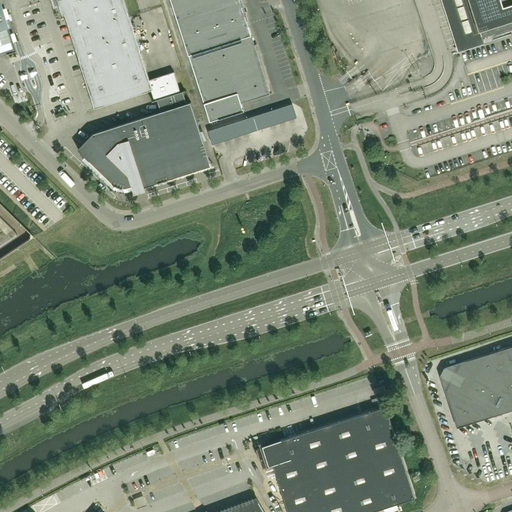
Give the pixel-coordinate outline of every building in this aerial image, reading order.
[(152,101),(185,91),(185,90),(180,92),(174,72),(149,80),(123,0),(57,0),(59,5),(63,15),(63,14),(65,14),(95,108),(151,90),(155,100),(153,101),(152,101)] [(170,0),(189,55),(252,35),(240,0),(170,0)] [(511,0),(448,0),(465,50),(462,50),(463,51),(485,44),(484,43),(511,34),(511,0)] [(0,53),(6,52),(6,54),(7,55),(15,52),(16,52),(15,52),(12,42),(14,41),(13,38),(12,34),(10,34),(8,27),(5,19),(7,19),(7,18),(4,10),(4,9),(2,10),(1,8),(2,8),(0,3),(0,53)] [(270,94),(252,35),(189,55),(210,122),(244,111),(241,103),(270,94)] [(211,166),(193,110),(191,102),(187,103),(183,92),(185,91),(152,101),(152,102),(157,100),(161,112),(93,134),(78,149),(110,181),(118,187),(127,188),(142,183),(144,187),(211,166)] [(255,131),(261,129),(256,116),(251,118),(255,131)] [(441,375),(441,376),(457,428),(472,423),(501,414),(511,410),(511,346),(445,368),(441,375)] [(381,396),(371,400),(374,408),(384,404),(381,396)] [(415,498),(394,432),(386,406),(326,425),(304,432),(263,446),(270,466),(273,465),(284,499),(288,511),(372,511),(398,504),(415,498)] [(264,511),(256,498),(218,511),(264,511)]
